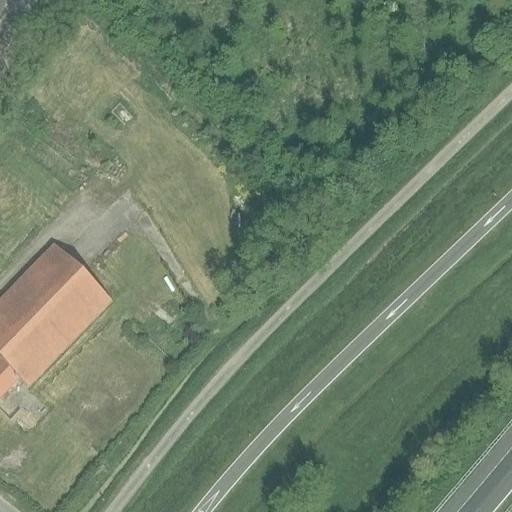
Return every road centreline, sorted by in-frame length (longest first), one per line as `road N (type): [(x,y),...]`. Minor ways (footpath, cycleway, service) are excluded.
road 1 (unclassified): [(114,511),(278,319),(511,91)]
road 2 (motorway): [(511,202),(265,438),(202,511)]
